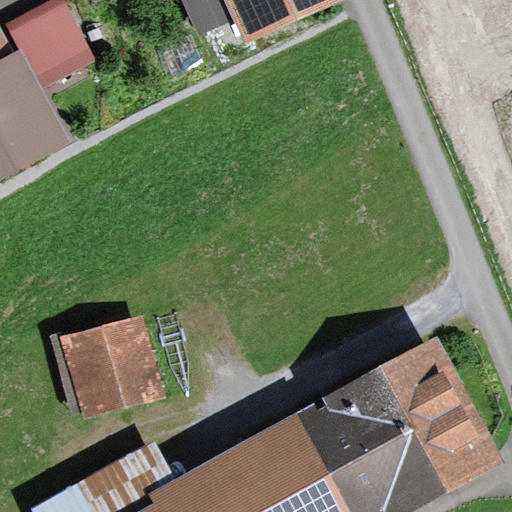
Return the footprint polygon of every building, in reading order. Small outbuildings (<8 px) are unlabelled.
[(47,0),(8,21),(20,43),(43,88),(96,59),(64,0),(47,0)] [(180,0),(198,36),(234,19),(244,42),(334,0),(180,0)] [(12,48),(0,26),(0,175),(70,138),(43,88),(20,43),(12,48)] [(165,395),(142,312),(64,333),(63,329),(49,333),(71,412),(81,409),(83,417),(165,395)] [(434,330),(295,407),(353,511),(401,511),(504,455),(434,330)] [(353,511),(295,407),(175,474),(155,438),(33,507),(35,511),(353,511)]
